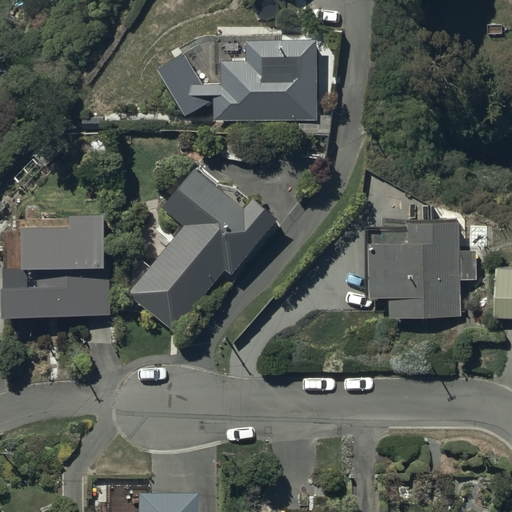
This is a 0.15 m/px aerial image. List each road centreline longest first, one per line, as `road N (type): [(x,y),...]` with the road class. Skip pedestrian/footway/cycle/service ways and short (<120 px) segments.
road 1 (residential): [(153,409),(461,402),(511,416)]
road 2 (residential): [(0,410),(76,396),(153,409)]
